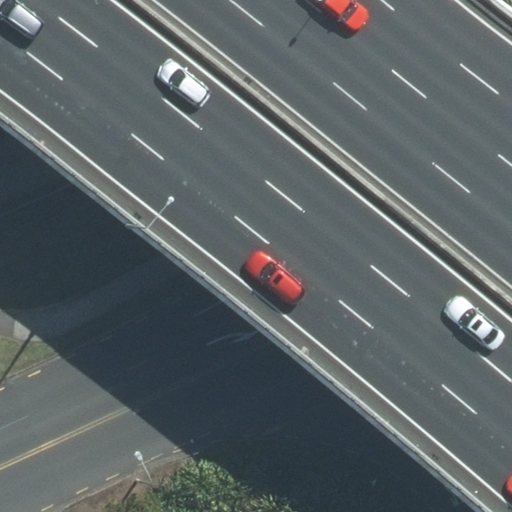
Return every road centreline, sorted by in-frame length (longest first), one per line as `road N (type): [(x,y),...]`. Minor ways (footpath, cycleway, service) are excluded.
road 1 (motorway): [(511,343),(90,0)]
road 2 (secondary): [(0,461),(396,286)]
road 3 (motorway): [(288,0),(511,188)]
road 4 (unclassified): [(501,511),(396,286)]
road 5 (secondary): [(396,286),(511,219)]
